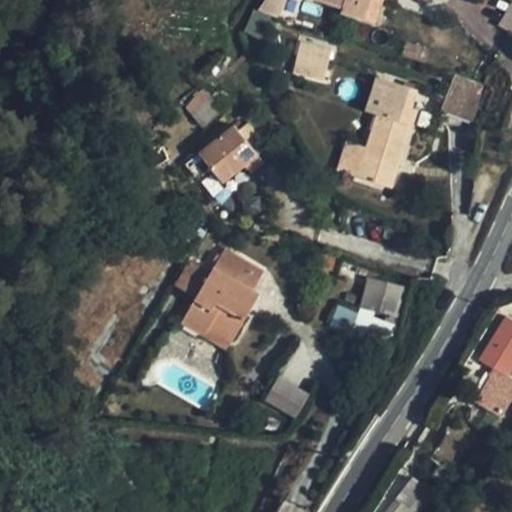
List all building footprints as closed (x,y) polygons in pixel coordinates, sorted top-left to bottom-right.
[(263,0),(262,7),(281,14),(285,0),(263,0)] [(319,0),(344,8),(342,13),(364,20),(370,0),(319,0)] [(380,0),(370,0),(364,20),(373,23),(380,0)] [(258,10),(246,32),(259,39),(272,18),(258,10)] [(313,47),(303,44),(296,71),(306,74),(305,77),(324,82),(332,50),(313,45),(313,47)] [(473,121),(483,83),(452,75),(442,113),(473,121)] [(389,81),(368,148),(358,178),(392,189),(412,125),(407,124),(418,91),(389,81)] [(212,97),(195,112),(207,125),(224,110),(212,97)] [(207,125),(195,112),(191,115),(203,129),(207,125)] [(212,169),(224,184),(246,166),(251,171),(252,174),(265,164),(235,126),(200,154),(186,165),(199,181),(212,169)] [(337,170),(358,178),(368,148),(346,141),(337,170)] [(228,189),(251,171),(246,166),(224,184),(228,189)] [(183,322),(206,335),(210,329),(232,342),(247,318),(239,314),(252,292),(264,272),(226,249),(183,322)] [(403,287),(368,278),(360,308),(395,317),(403,287)] [(252,292),(239,314),(247,318),(260,296),(252,292)] [(511,400),(511,378),(509,377),(511,372),(511,319),(506,316),(479,360),(496,370),(476,401),(502,417),(511,400)] [(229,349),(232,342),(210,329),(206,335),(229,349)] [(297,420),(311,395),(280,377),(265,401),(297,420)] [(443,439),(464,453),(472,440),(450,427),(443,439)] [(452,473),(464,453),(443,439),(430,459),(452,473)] [(426,487),(414,478),(397,499),(409,509),(426,487)]
